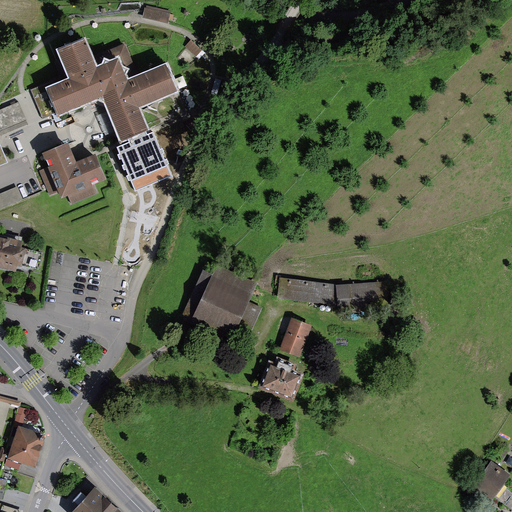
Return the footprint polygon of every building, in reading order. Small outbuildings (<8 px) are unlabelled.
[(169,15),(144,9),(142,17),(167,23),(169,15)] [(70,80),(39,93),(50,117),(103,94),(124,143),(120,145),(131,171),(161,159),(138,106),(173,91),(163,66),(140,76),(127,46),(89,63),(80,41),(58,51),(70,80)] [(200,54),(189,43),(184,47),(196,59),(200,54)] [(17,104),(0,111),(0,134),(25,123),(17,104)] [(70,148),(44,160),(51,175),(46,177),(53,193),(60,190),(64,199),(74,194),(78,204),(103,193),(100,187),(108,183),(97,158),(78,167),(70,148)] [(16,189),(0,195),(0,209),(21,201),(16,189)] [(20,246),(0,241),(0,269),(14,273),(17,259),(20,246)] [(38,253),(24,250),(21,265),(35,268),(38,253)] [(208,278),(201,275),(183,319),(243,344),(259,303),(244,296),(251,280),(213,265),(208,278)] [(386,281),(346,286),(279,279),(277,301),(349,311),(389,306),(386,281)] [(309,327),(292,321),(281,351),(298,357),(309,327)] [(270,368),(263,366),(255,390),(288,402),(297,377),(291,375),(293,367),(273,360),(270,368)] [(16,419),(23,421),(27,407),(20,405),(16,419)] [(40,439),(18,431),(8,462),(33,470),(42,443),(40,439)] [(505,478),(487,464),(465,492),(481,505),(489,495),(511,511),(511,494),(500,484),(505,478)] [(114,511),(91,491),(71,511),(114,511)]
